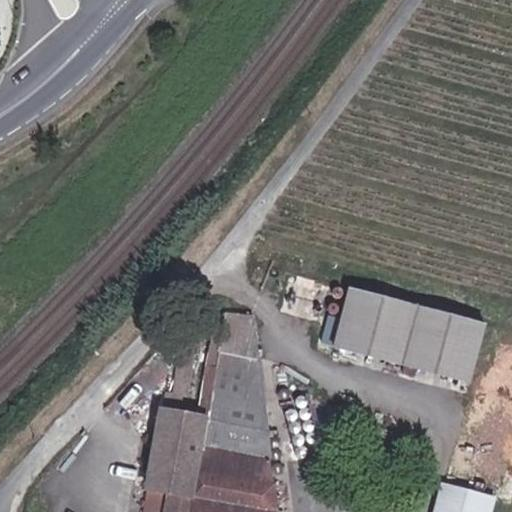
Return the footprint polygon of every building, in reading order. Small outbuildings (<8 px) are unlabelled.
[(469,379),(484,328),(349,289),(335,340),(469,379)] [(202,447),(218,364),(201,361),(187,420),(183,443),(202,447)] [(249,371),(218,364),(202,447),(264,460),(249,371)] [(190,511),(202,447),(183,443),(187,420),(173,416),(152,495),(166,499),(162,511),(190,511)] [(270,511),(264,460),(202,447),(190,511),(270,511)] [(488,511),(493,498),(444,486),(437,511),(488,511)]
